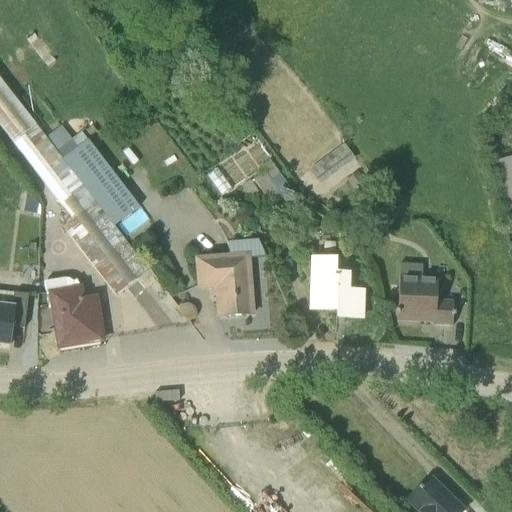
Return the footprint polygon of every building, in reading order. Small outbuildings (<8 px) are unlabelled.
[(161,292),(113,228),(16,104),(0,82),(0,131),(69,221),(60,228),(112,298),(120,307),(121,308),(143,291),(152,301),(161,292)] [(113,228),(137,209),(80,134),(70,141),(60,128),(59,129),(31,93),(16,104),(113,228)] [(511,152),(493,158),(507,206),(511,204),(511,152)] [(226,257),(193,260),(195,292),(209,291),(210,299),(214,299),(216,320),(250,317),(245,255),(244,255),(243,245),(226,247),(226,257)] [(334,314),(334,321),(362,322),(363,293),(348,292),(349,275),(334,275),(335,260),(326,260),(326,246),(314,245),(313,259),(308,259),(306,313),(334,314)] [(419,267),(398,266),(397,287),(387,286),(386,300),(396,301),(395,324),(431,325),(431,328),(449,328),(451,303),(434,302),(435,280),(419,279),(419,267)] [(62,281),(43,285),(44,293),(45,293),(55,353),(103,345),(96,298),(82,300),(80,288),(78,288),(74,283),(71,284),(67,282),(62,281)] [(0,348),(10,349),(13,330),(22,331),(26,297),(0,293),(0,348)] [(417,489),(404,503),(412,511),(463,511),(464,511),(429,481),(419,491),(417,489)]
